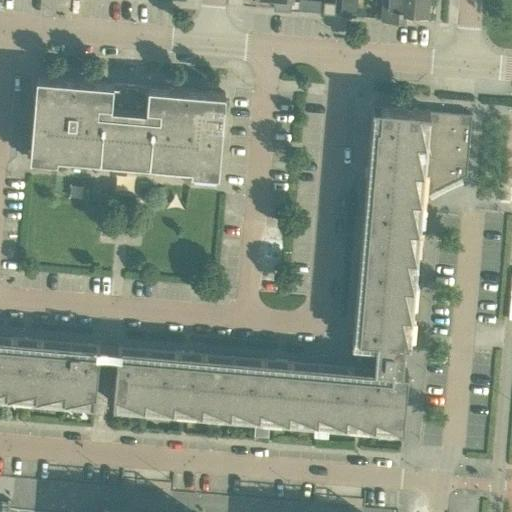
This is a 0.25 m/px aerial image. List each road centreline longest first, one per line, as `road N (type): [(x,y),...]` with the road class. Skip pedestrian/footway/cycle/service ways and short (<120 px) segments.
road 1 (residential): [(439,511),(424,480),(0,445)]
road 2 (residential): [(466,60),(210,41)]
road 3 (residential): [(210,41),(0,24)]
road 4 (unknown): [(476,208),(472,120),(482,62)]
